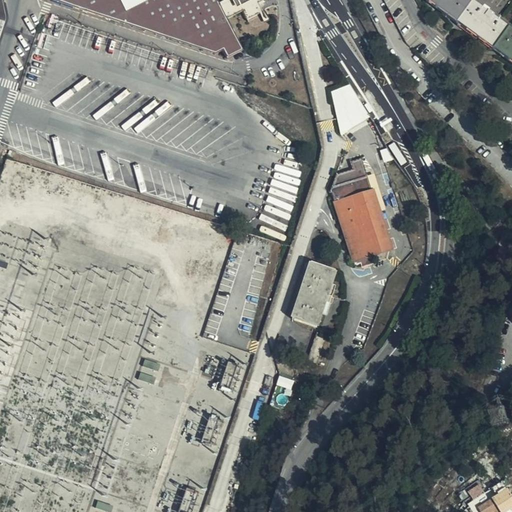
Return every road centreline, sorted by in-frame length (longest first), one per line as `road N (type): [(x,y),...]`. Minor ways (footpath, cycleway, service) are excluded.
road 1 (tertiary): [(329,0),(430,185),(440,258),(412,326),(315,438),(280,511)]
road 2 (unclassified): [(306,0),(327,165),(210,511)]
road 3 (unknown): [(31,113),(250,192),(267,184),(265,147),(243,124),(84,69),(52,77)]
road 4 (residential): [(405,0),(461,69),(511,112)]
